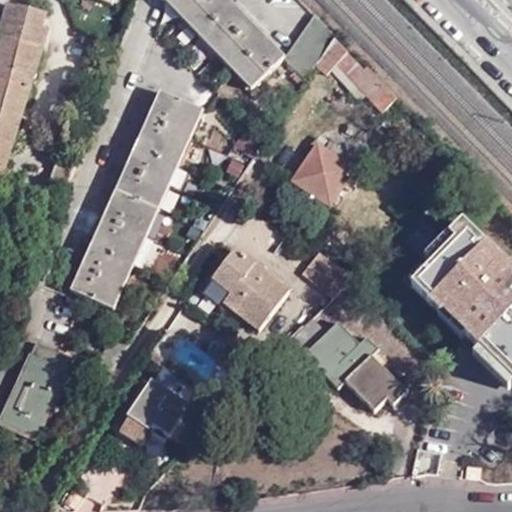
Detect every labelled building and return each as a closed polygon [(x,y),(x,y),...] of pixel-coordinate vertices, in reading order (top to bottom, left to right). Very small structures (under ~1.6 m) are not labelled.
[(287,59),(228,0),(170,0),(257,88),(287,59)] [(0,204),(24,220),(40,195),(8,173),(48,30),(43,29),(46,15),(9,6),(6,20),(0,19),(0,39),(1,39),(0,42),(0,204)] [(287,59),(307,79),(317,65),(335,41),(338,37),(317,17),(287,59)] [(335,41),(317,65),(328,76),(337,67),(385,114),(399,100),(368,68),(365,71),(335,41)] [(200,110),(162,92),(73,292),(111,310),(200,110)] [(43,125),(33,122),(30,129),(40,132),(43,125)] [(292,182),(332,209),(350,183),(356,187),(361,180),(355,176),(358,171),(319,145),(292,182)] [(52,155),(42,179),(60,186),(72,154),(65,151),(60,158),(52,155)] [(391,210),(405,223),(411,216),(424,201),(411,188),(391,210)] [(511,383),(511,282),(504,275),(508,270),(462,225),(406,283),(442,319),(444,317),(511,383)] [(286,235),(276,228),(267,241),(277,248),(286,235)] [(229,296),(223,306),(258,332),(288,293),(233,252),(210,282),(229,296)] [(350,277),(317,254),(300,274),(331,298),(350,277)] [(219,310),(223,306),(229,296),(210,282),(200,296),(219,310)] [(294,344),(315,322),(311,319),(290,341),(294,344)] [(306,357),(328,336),(315,322),(294,344),(306,357)] [(362,346),(340,323),(328,336),(306,357),(340,390),(346,384),(376,414),(389,400),(397,408),(409,395),(374,359),(380,352),(369,339),(362,346)] [(38,345),(3,423),(39,441),(75,361),(38,345)] [(99,368),(112,377),(119,367),(106,359),(99,368)] [(243,372),(216,401),(223,408),(251,379),(243,372)] [(148,384),(125,421),(146,435),(148,431),(166,442),(187,409),(148,384)] [(125,421),(116,435),(137,448),(146,435),(125,421)]
